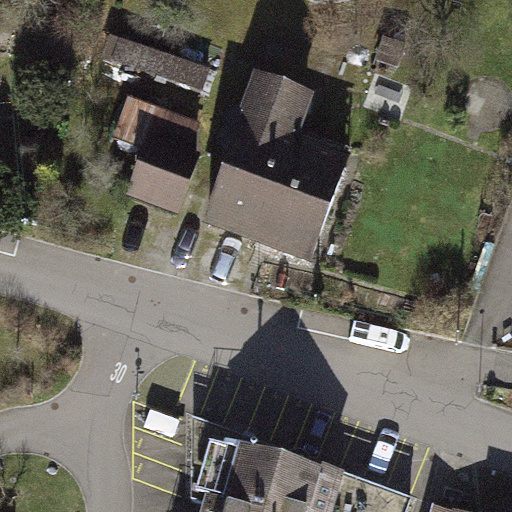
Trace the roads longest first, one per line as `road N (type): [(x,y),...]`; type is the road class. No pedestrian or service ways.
road 1 (residential): [(119,310),(380,380)]
road 2 (residential): [(380,380),(511,436)]
road 3 (residential): [(380,380),(464,365),(511,373)]
road 4 (residential): [(0,276),(119,310)]
